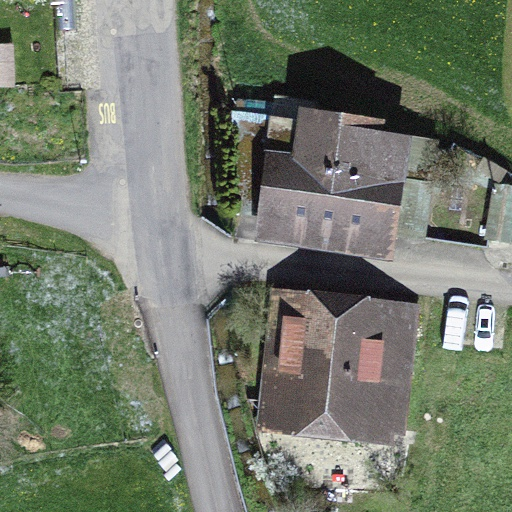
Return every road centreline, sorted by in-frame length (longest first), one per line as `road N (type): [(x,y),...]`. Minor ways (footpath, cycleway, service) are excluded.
road 1 (unclassified): [(164,251),(324,281),(511,297)]
road 2 (unclassified): [(199,511),(164,251)]
road 3 (unclassified): [(161,213),(153,0)]
road 4 (unclassified): [(161,213),(0,189)]
